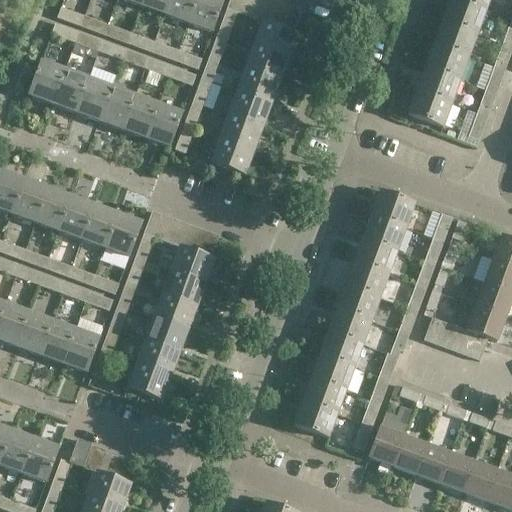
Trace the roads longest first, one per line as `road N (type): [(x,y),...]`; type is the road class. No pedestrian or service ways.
road 1 (residential): [(217,465),(298,248)]
road 2 (residential): [(358,159),(369,127),(342,97),(371,15)]
road 3 (residential): [(298,248),(164,198)]
road 4 (residential): [(217,465),(85,422)]
road 5 (residential): [(341,511),(217,465)]
road 6 (residential): [(477,203),(358,159)]
